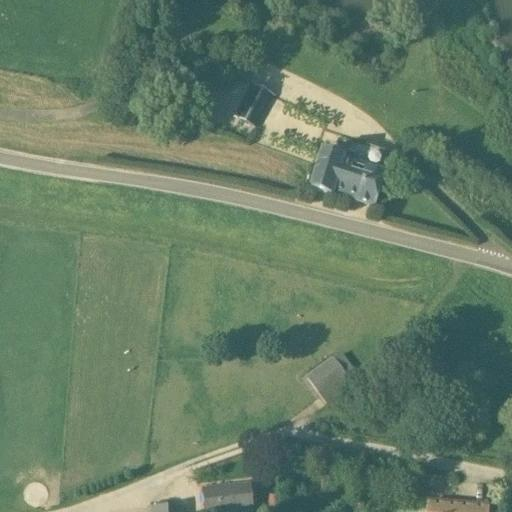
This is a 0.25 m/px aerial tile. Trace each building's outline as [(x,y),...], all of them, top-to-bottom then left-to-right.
[(236,117),(256,128),(273,96),(253,85),(236,117)] [(332,195),(375,209),(386,175),(343,162),(343,160),(323,154),(311,191),(332,197),(332,195)] [(328,406),(354,386),(337,363),(310,383),(328,406)] [(253,511),(250,485),(202,490),(204,511),(253,511)] [(428,511),(487,511),(487,508),(429,503),(428,511)]
